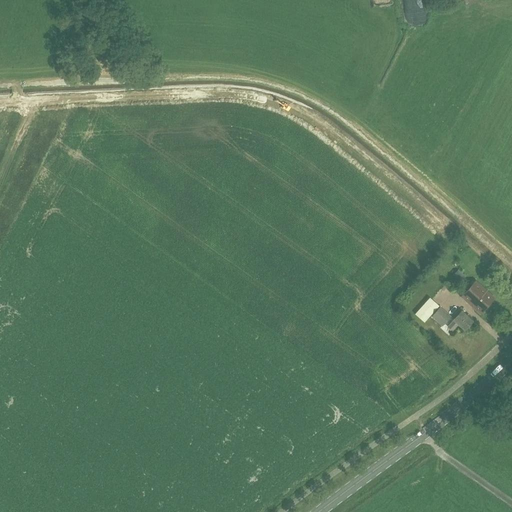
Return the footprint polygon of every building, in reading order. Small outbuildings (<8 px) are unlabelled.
[(464,277),(456,270),(453,274),(460,281),(464,277)] [(476,282),(462,297),(481,313),(494,299),(476,282)] [(415,315),(424,323),(439,307),(429,298),(415,315)] [(442,326),(452,317),(440,307),(431,317),(442,326)] [(465,331),(473,322),(461,311),(453,320),(454,320),(448,327),(452,331),(458,324),(465,331)]
